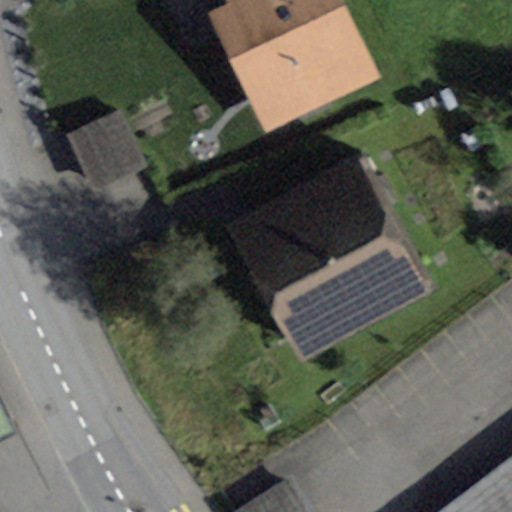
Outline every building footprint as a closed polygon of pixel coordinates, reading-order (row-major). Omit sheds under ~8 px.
[(364,68),(331,0),(242,0),(245,5),(226,13),(259,80),(276,72),(291,102),(364,68)] [(74,132),(98,183),(143,163),(119,111),(74,132)] [(243,222),(311,349),(433,284),(420,259),(412,263),(377,197),(384,192),(362,151),(291,189),(294,195),(243,222)] [(0,393),(0,438),(18,430),(0,393)] [(511,511),(511,461),(446,511),(511,511)] [(308,511),(288,481),(241,511),(308,511)]
